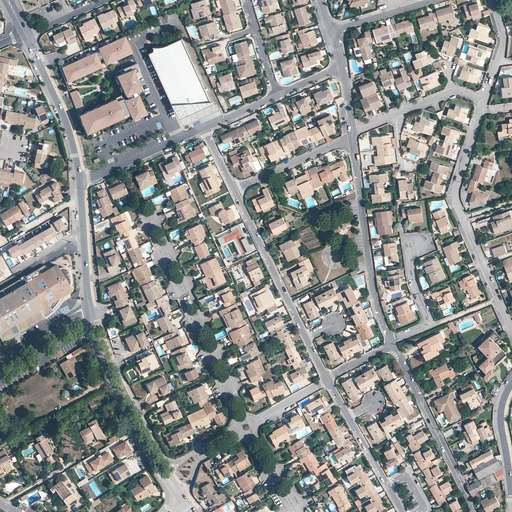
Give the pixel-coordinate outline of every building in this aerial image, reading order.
[(127,16),(133,13),(131,9),(136,7),(132,0),(131,0),(128,2),(128,3),(123,6),(122,4),(116,7),(121,17),(126,14),(127,16)] [(208,6),(206,6),(205,6),(204,5),(206,4),(204,0),(203,0),(195,2),(197,7),(199,7),(201,12),(199,12),(201,17),(210,14),(208,6)] [(230,0),(219,0),(221,7),(223,14),(235,10),(237,10),(236,6),(234,7),(233,1),(231,2),(230,0)] [(276,8),(274,2),(277,0),(260,0),(259,0),(260,5),(261,4),(263,4),(265,12),(276,8)] [(464,4),(467,16),(480,12),(476,0),(471,0),(472,2),(473,4),(469,5),(468,3),(464,4)] [(295,8),(300,25),(310,21),(308,15),(306,9),(308,9),(306,5),(295,8)] [(439,21),(456,16),(453,8),(447,9),(447,7),(436,11),(436,12),(439,21)] [(103,14),(103,13),(102,12),(97,15),(104,31),(110,28),(108,24),(118,20),(113,8),(105,12),(105,13),(103,14)] [(222,14),(227,30),(240,26),(236,14),(235,10),(223,14),(222,14)] [(280,31),(285,30),(280,12),(268,16),(270,21),(272,20),(273,25),(271,26),(273,30),(276,29),(280,31)] [(439,21),(436,12),(433,13),(432,12),(429,13),(429,15),(430,17),(425,18),(424,17),(418,19),(422,29),(429,27),(436,25),(435,22),(439,21)] [(481,17),(480,12),(467,16),(468,19),(472,18),(473,21),(481,17)] [(96,33),(96,32),(95,30),(98,28),(94,18),(90,21),(90,23),(83,25),(79,27),(83,36),(92,32),(96,33)] [(405,30),(412,28),(409,19),(391,24),(394,32),(395,36),(400,34),(399,32),(405,30)] [(198,26),(202,40),(208,38),(207,34),(213,32),(214,35),(218,34),(214,21),(198,26)] [(373,29),(376,41),(391,37),(390,33),(394,32),(391,24),(373,29)] [(471,28),(468,35),(486,41),(489,33),(485,32),(486,27),(477,24),(476,29),(471,28)] [(306,47),(317,43),(316,38),(317,38),(314,29),(309,31),(307,27),(298,30),(300,35),(303,34),(305,41),(304,41),(306,47)] [(64,41),(65,40),(67,44),(75,41),(69,28),(52,36),(56,44),(57,43),(64,41)] [(363,56),(371,54),(368,42),(372,41),(369,30),(365,32),(365,34),(366,36),(359,38),(359,36),(353,38),(356,47),(360,46),(362,55),(363,56)] [(282,53),(293,49),(288,33),(275,37),(277,41),(278,41),(280,40),(282,47),(280,48),(282,53)] [(66,83),(102,66),(97,56),(101,55),(106,64),(112,61),(131,52),(130,50),(131,50),(124,36),(98,48),(99,50),(99,51),(96,53),(95,52),(64,66),(63,64),(59,66),(66,83)] [(445,39),(442,49),(447,50),(445,54),(453,57),(459,39),(451,37),(450,41),(445,39)] [(203,98),(207,97),(183,40),(168,46),(167,47),(165,48),(162,48),(160,49),(159,49),(157,49),(155,49),(154,49),(155,53),(150,55),(160,78),(162,77),(165,84),(163,84),(176,112),(184,110),(184,112),(210,105),(209,100),(205,102),(203,98)] [(234,45),(237,56),(239,56),(240,60),(249,57),(248,53),(250,53),(246,41),(234,45)] [(469,46),(467,54),(472,56),(470,61),(479,64),(481,59),(484,60),(487,52),(469,46)] [(212,47),(201,50),(205,60),(208,59),(214,62),(225,59),(222,49),(222,47),(213,50),(212,47)] [(320,50),(301,56),(305,68),(310,66),(309,65),(317,62),(317,60),(322,58),(320,50)] [(412,61),(415,68),(432,61),(429,54),(426,55),(424,50),(415,54),(417,59),(412,61)] [(112,61),(116,71),(123,68),(121,63),(120,61),(133,55),(131,52),(112,61)] [(102,66),(103,69),(107,67),(106,64),(101,55),(97,56),(102,66)] [(0,72),(4,73),(6,74),(8,65),(16,66),(17,61),(0,57),(0,72)] [(256,72),(251,57),(249,57),(240,60),(241,64),(242,64),(246,75),(256,72)] [(298,72),(294,58),(281,62),(283,69),(284,69),(285,71),(284,71),(285,77),(298,72)] [(310,66),(321,63),(323,60),(322,58),(317,60),(317,62),(309,65),(310,66)] [(99,134),(96,129),(129,114),(132,120),(146,113),(137,94),(143,91),(137,80),(137,79),(134,72),(137,71),(140,70),(136,62),(123,68),(116,71),(112,74),(120,93),(123,92),(124,96),(125,95),(127,99),(126,99),(127,100),(126,101),(125,99),(123,100),(121,96),(85,112),(87,118),(82,120),(80,121),(88,139),(99,134)] [(241,64),(237,66),(240,77),(246,75),(242,64),(241,64)] [(477,69),(463,64),(459,77),(477,83),(479,75),(475,74),(477,69)] [(66,83),(67,85),(103,69),(102,66),(66,83)] [(411,85),(403,66),(398,68),(402,75),(398,77),(394,79),(396,83),(399,90),(411,85)] [(380,76),(384,87),(392,84),(396,83),(394,79),(391,70),(387,71),(385,68),(379,71),(381,74),(379,75),(380,76)] [(419,78),(424,90),(438,85),(436,80),(439,79),(436,71),(419,78)] [(217,83),(220,90),(224,89),(223,88),(227,87),(234,84),(230,73),(219,78),(220,82),(217,83)] [(501,87),(503,97),(511,96),(511,76),(503,78),(504,87),(501,87)] [(258,89),(254,81),(239,87),(243,97),(254,93),(253,91),(258,89)] [(376,93),(371,81),(359,87),(364,98),(374,94),(376,93)] [(334,98),(329,88),(322,91),(323,93),(315,96),(319,105),(334,98)] [(82,104),(75,89),(69,92),(71,97),(72,100),(74,105),(76,104),(77,107),(82,104)] [(382,105),(377,93),(376,93),(374,94),(364,98),(360,100),(365,111),(372,109),(372,110),(382,105)] [(292,103),(293,108),(298,105),(300,108),(302,114),(312,110),(306,97),(302,98),(302,100),(298,102),(297,101),(292,103)] [(449,108),(446,116),(463,121),(466,114),(463,113),(465,108),(455,104),(454,110),(449,108)] [(47,119),(40,106),(33,109),(36,115),(35,116),(35,118),(33,125),(37,126),(41,124),(40,122),(47,119)] [(290,120),(284,107),(280,109),(281,112),(282,113),(275,116),(273,115),(269,117),(273,126),(277,124),(277,126),(290,120)] [(16,112),(1,110),(0,114),(0,119),(4,120),(4,121),(7,121),(7,123),(13,125),(16,112)] [(16,112),(13,125),(19,126),(20,124),(23,125),(25,116),(25,115),(16,112)] [(319,124),(325,136),(335,132),(333,127),(335,127),(332,120),(333,119),(331,114),(317,120),(319,124)] [(23,125),(22,128),(29,130),(29,128),(33,129),(33,125),(35,118),(25,116),(23,125)] [(415,121),(412,129),(430,134),(434,122),(420,117),(419,122),(415,121)] [(498,131),(498,138),(503,138),(503,137),(509,136),(509,132),(511,132),(511,118),(509,119),(509,123),(501,124),(502,130),(498,131)] [(255,132),(262,129),(258,119),(252,122),(253,123),(251,124),(250,122),(241,126),(245,136),(255,132)] [(313,140),(313,141),(325,136),(319,124),(308,129),(313,140)] [(295,130),(301,144),(304,142),(305,144),(313,140),(308,129),(306,125),(295,130)] [(234,138),(236,144),(247,139),(245,136),(241,126),(236,129),(237,130),(234,131),(234,130),(221,136),(225,144),(229,142),(228,140),(234,138)] [(443,126),(441,133),(445,135),(444,140),(452,143),(454,138),(458,139),(460,131),(443,126)] [(283,136),(290,151),(298,147),(297,145),(301,144),(295,130),(283,135),(283,136)] [(371,137),(372,145),(376,145),(377,150),(391,148),(389,135),(371,137)] [(272,142),(279,157),(290,152),(290,151),(283,136),(272,142)] [(409,138),(407,146),(410,148),(409,152),(422,157),(426,144),(409,138)] [(437,144),(434,151),(452,157),(454,150),(451,148),(452,143),(444,140),(438,138),(437,141),(436,143),(437,144)] [(259,147),(262,155),(263,154),(265,159),(269,157),(271,160),(279,157),(272,142),(272,141),(259,147)] [(38,142),(36,152),(46,154),(48,144),(43,143),(38,142)] [(188,160),(190,159),(192,162),(205,156),(201,147),(195,150),(188,153),(188,154),(184,156),(186,160),(188,159),(188,160)] [(240,164),(243,172),(253,168),(251,164),(250,164),(249,162),(254,160),(253,157),(256,155),(255,153),(251,154),(248,148),(237,154),(235,149),(228,152),(230,156),(235,166),(240,164)] [(374,156),(375,164),(393,162),(391,148),(377,150),(377,156),(374,156)] [(36,152),(34,162),(33,167),(42,169),(43,164),(44,164),(46,154),(36,152)] [(182,169),(176,156),(171,158),(172,161),(169,162),(168,164),(166,164),(159,167),(162,173),(165,174),(167,174),(170,176),(173,174),(173,172),(177,170),(177,171),(182,169)] [(329,165),(335,177),(339,175),(342,182),(347,179),(346,169),(344,165),(345,164),(343,159),(329,165)] [(469,184),(474,186),(476,180),(478,181),(483,182),(484,179),(488,168),(492,169),(494,162),(485,160),(483,167),(477,165),(472,179),(471,178),(469,184)] [(431,161),(429,169),(433,170),(432,176),(441,179),(443,174),(446,175),(449,167),(431,161)] [(317,168),(323,182),(327,181),(328,182),(335,179),(335,177),(329,165),(329,164),(321,167),(321,166),(317,168)] [(210,165),(199,170),(201,175),(203,179),(200,181),(207,196),(219,190),(217,186),(219,185),(212,170),(210,165)] [(305,173),(312,189),(324,183),(323,182),(317,168),(316,165),(304,171),(305,173)] [(3,171),(1,181),(3,182),(10,183),(11,183),(11,182),(13,173),(8,172),(9,170),(4,169),(3,171)] [(155,179),(152,171),(147,172),(146,171),(142,173),(139,174),(134,176),(139,186),(151,181),(155,179)] [(24,174),(13,172),(13,173),(11,182),(21,184),(24,174)] [(300,191),(303,198),(314,193),(312,189),(305,173),(294,178),(299,190),(300,191)] [(369,175),(370,183),(373,183),(374,188),(383,187),(383,182),(388,181),(387,173),(369,175)] [(37,178),(42,184),(46,182),(41,175),(37,178)] [(281,183),(285,193),(289,191),(291,194),(299,190),(294,178),(293,176),(284,180),(285,181),(281,183)] [(425,179),(423,187),(440,193),(443,185),(439,184),(441,179),(432,176),(430,181),(425,179)] [(398,180),(400,199),(413,197),(412,182),(407,183),(406,179),(398,180)] [(39,195),(43,202),(48,199),(47,198),(51,196),(55,203),(62,198),(57,190),(59,189),(56,183),(40,192),(41,194),(39,195)] [(121,196),(127,193),(123,184),(118,186),(117,185),(108,189),(113,199),(121,196)] [(474,186),(469,184),(467,191),(471,192),(471,190),(472,191),(471,195),(469,202),(477,205),(478,201),(485,203),(488,195),(477,191),(478,187),(476,187),(474,186)] [(181,186),(169,191),(171,195),(174,200),(172,201),(176,210),(183,206),(189,204),(187,199),(181,186)] [(252,199),(257,211),(262,209),(263,212),(270,208),(269,207),(274,205),(266,187),(262,189),(264,193),(252,199)] [(371,194),(372,202),(390,200),(389,192),(384,193),(383,187),(374,188),(374,194),(371,194)] [(107,204),(110,203),(103,188),(96,192),(99,198),(98,199),(101,206),(99,207),(98,208),(102,216),(111,212),(110,210),(107,204)] [(18,204),(15,206),(20,215),(23,213),(25,216),(29,213),(22,201),(18,204)] [(220,202),(208,208),(212,216),(217,213),(217,214),(217,215),(218,216),(219,217),(220,218),(222,218),(224,224),(234,219),(233,216),(234,216),(231,208),(226,210),(224,209),(220,202)] [(194,216),(189,204),(183,206),(176,210),(175,210),(177,214),(179,213),(181,218),(179,218),(176,220),(178,223),(194,216)] [(0,215),(6,225),(16,218),(17,220),(22,217),(20,215),(15,206),(0,215)] [(116,207),(110,210),(111,212),(113,211),(115,217),(120,214),(116,207)] [(401,209),(402,218),(408,217),(408,221),(415,220),(416,221),(416,222),(422,221),(420,208),(407,209),(407,208),(401,209)] [(436,225),(440,234),(451,229),(449,223),(448,224),(443,212),(442,213),(440,208),(434,212),(436,215),(432,217),(434,221),(436,225)] [(375,212),(377,225),(379,225),(380,234),(392,233),(390,224),(389,224),(387,210),(375,212)] [(511,223),(508,211),(499,214),(500,218),(495,220),(490,222),(492,228),(497,227),(498,230),(511,225),(511,223)] [(118,230),(120,235),(123,234),(131,230),(129,225),(127,226),(125,221),(127,220),(123,213),(120,214),(115,217),(113,218),(115,222),(113,223),(116,231),(118,230)] [(264,220),(272,236),(276,234),(282,232),(281,230),(290,225),(287,220),(284,221),(282,216),(275,219),(273,215),(264,220)] [(49,225),(51,227),(54,233),(65,227),(63,223),(65,222),(63,217),(49,225)] [(250,249),(238,223),(229,227),(231,231),(217,237),(220,244),(233,237),(234,239),(241,253),(250,249)] [(204,237),(199,225),(187,230),(189,235),(187,236),(185,237),(187,241),(189,240),(191,243),(192,243),(199,239),(204,237)] [(492,228),(494,234),(511,227),(511,225),(498,230),(497,227),(492,228)] [(56,235),(54,233),(51,227),(42,232),(47,240),(56,235)] [(122,240),(128,252),(138,247),(133,237),(132,235),(133,234),(131,230),(123,234),(125,238),(122,240)] [(39,245),(47,240),(42,232),(42,231),(34,236),(39,245)] [(31,250),(39,245),(34,236),(26,241),(31,250)] [(283,250),(288,261),(300,255),(298,251),(299,251),(297,246),(300,245),(296,236),(293,238),(292,238),(279,245),(282,251),(283,250)] [(195,253),(199,260),(209,255),(203,243),(201,244),(199,239),(192,243),(195,248),(197,252),(195,253)] [(28,251),(31,250),(26,241),(18,246),(21,252),(22,252),(27,249),(28,251)] [(442,248),(450,265),(458,262),(455,254),(457,253),(455,249),(459,247),(457,241),(449,244),(450,245),(442,248)] [(383,243),(384,255),(385,255),(387,254),(388,262),(397,261),(395,245),(392,245),(392,242),(383,243)] [(18,254),(21,252),(18,246),(17,244),(7,250),(11,256),(17,252),(18,254)] [(507,253),(504,245),(492,249),(495,257),(507,253)] [(128,252),(133,264),(138,262),(140,266),(145,264),(147,263),(144,258),(146,258),(144,253),(141,254),(138,247),(128,252)] [(119,264),(113,250),(105,253),(110,263),(107,264),(109,268),(107,269),(109,274),(119,269),(117,265),(119,264)] [(511,256),(502,260),(510,280),(511,279),(511,256)] [(245,267),(250,278),(252,277),(255,281),(263,277),(253,257),(245,261),(247,266),(245,267)] [(295,278),(299,287),(308,282),(307,279),(308,278),(306,274),(309,273),(308,271),(313,268),(307,258),(298,262),(300,267),(291,272),(294,278),(295,278)] [(428,273),(432,283),(445,278),(436,258),(424,263),(425,267),(427,266),(430,272),(428,273)] [(199,265),(203,273),(204,272),(207,277),(220,270),(214,259),(208,261),(209,263),(207,265),(206,262),(199,265)] [(24,276),(27,281),(26,282),(42,308),(43,308),(48,305),(49,304),(71,291),(69,287),(60,272),(58,268),(56,264),(47,269),(44,264),(24,276)] [(133,270),(140,287),(141,286),(151,282),(149,277),(146,271),(148,270),(145,264),(140,266),(133,270)] [(60,272),(69,287),(70,287),(70,286),(71,285),(71,284),(71,283),(71,282),(71,281),(71,280),(71,279),(71,278),(70,277),(70,275),(69,274),(70,273),(69,272),(68,271),(67,270),(66,270),(65,269),(64,268),(63,268),(63,267),(62,267),(61,267),(60,267),(59,267),(58,268),(60,272)] [(209,283),(211,288),(225,282),(220,270),(207,277),(205,277),(203,278),(205,282),(206,282),(208,281),(209,283)] [(388,285),(389,290),(399,289),(398,284),(400,283),(399,278),(399,273),(386,275),(386,279),(384,280),(385,285),(388,285)] [(467,290),(471,300),(479,296),(479,295),(481,294),(473,276),(470,275),(462,278),(462,280),(458,282),(461,289),(463,288),(465,291),(467,290)] [(42,308),(26,282),(23,283),(20,279),(20,278),(0,289),(0,337),(4,344),(8,341),(7,339),(9,338),(10,340),(43,320),(45,320),(44,319),(47,317),(52,312),(48,305),(43,308),(42,308)] [(154,286),(155,286),(153,281),(151,282),(141,286),(143,291),(154,286)] [(343,298),(346,306),(356,301),(348,286),(346,288),(343,282),(333,287),(338,297),(339,300),(343,298)] [(113,302),(115,306),(125,302),(127,301),(121,288),(120,289),(118,285),(114,287),(114,285),(107,288),(109,292),(110,291),(111,294),(115,293),(116,295),(114,295),(115,296),(117,300),(113,302)] [(143,291),(149,303),(162,297),(159,292),(157,293),(156,289),(154,286),(143,291)] [(249,295),(258,312),(266,308),(268,313),(277,308),(275,304),(273,305),(271,301),(273,300),(274,300),(266,286),(260,289),(249,295)] [(324,291),(330,304),(334,303),(333,300),(338,297),(333,287),(324,291)] [(437,301),(439,305),(445,302),(446,305),(454,301),(449,288),(431,296),(433,300),(434,299),(436,298),(437,301)] [(222,299),(224,303),(222,304),(225,309),(231,306),(228,301),(233,299),(229,291),(220,295),(222,299)] [(318,304),(319,306),(325,304),(326,306),(330,304),(324,291),(314,296),(315,296),(318,304)] [(303,304),(310,319),(319,314),(315,305),(318,304),(315,296),(312,298),(311,298),(312,300),(303,304)] [(170,313),(162,297),(149,303),(145,305),(148,312),(158,308),(163,317),(166,315),(170,313)] [(399,314),(402,322),(413,319),(410,309),(409,309),(407,302),(405,303),(403,298),(391,302),(393,307),(395,306),(396,310),(398,314),(399,314)] [(346,307),(351,316),(363,310),(358,300),(356,301),(346,306),(346,307)] [(128,307),(125,302),(115,306),(115,307),(117,312),(118,311),(120,315),(123,322),(128,319),(130,324),(136,321),(129,306),(128,307)] [(230,327),(243,321),(235,304),(231,306),(225,309),(218,312),(220,316),(221,316),(223,315),(229,327),(230,327)] [(351,316),(355,325),(365,320),(368,319),(363,310),(351,316)] [(467,316),(468,318),(474,315),(476,320),(477,321),(477,322),(478,322),(479,322),(480,321),(480,320),(480,319),(480,318),(477,312),(467,316)] [(169,321),(166,315),(163,317),(156,320),(162,332),(167,329),(169,334),(178,330),(176,325),(173,326),(172,327),(169,321)] [(264,322),(268,332),(269,331),(271,334),(276,332),(288,326),(286,322),(283,324),(279,315),(264,322)] [(365,320),(355,325),(359,333),(356,334),(362,346),(367,344),(365,339),(372,335),(365,320)] [(232,340),(234,345),(235,344),(248,339),(246,334),(249,333),(243,321),(230,327),(232,331),(228,333),(230,338),(232,338),(233,340),(232,340)] [(274,337),(278,345),(282,343),(285,350),(294,345),(288,333),(287,330),(289,329),(288,326),(276,332),(277,335),(274,337)] [(169,334),(157,340),(159,345),(165,342),(168,349),(182,343),(179,337),(177,338),(176,336),(178,335),(180,334),(178,330),(169,334)] [(505,345),(503,344),(499,347),(495,342),(500,337),(495,331),(479,346),(489,357),(484,361),(479,366),(483,370),(484,370),(486,372),(486,373),(483,375),(487,379),(494,373),(490,368),(495,363),(505,353),(504,352),(505,351),(502,348),(505,345)] [(135,335),(124,339),(126,343),(128,342),(130,347),(128,348),(131,353),(135,351),(134,349),(140,347),(141,348),(148,345),(142,332),(138,334),(135,336),(135,335)] [(193,333),(186,332),(191,344),(197,342),(193,333)] [(423,354),(426,360),(439,353),(438,350),(442,347),(440,343),(444,340),(440,332),(418,344),(419,347),(422,346),(424,350),(426,353),(423,354)] [(347,339),(353,352),(363,347),(362,346),(356,334),(357,337),(352,340),(351,337),(347,339)] [(240,356),(243,361),(258,354),(251,337),(248,339),(235,344),(237,349),(243,347),(246,353),(240,356)] [(343,356),(344,356),(353,352),(347,339),(343,341),(344,343),(339,345),(338,343),(338,344),(343,356)] [(24,340),(13,346),(18,354),(28,348),(24,340)] [(323,346),(331,361),(340,356),(340,357),(343,356),(338,344),(334,345),(333,341),(323,346)] [(285,350),(289,358),(286,359),(289,365),(292,364),(294,368),(295,367),(306,362),(304,358),(301,360),(294,345),(285,350)] [(71,353),(74,357),(85,351),(82,346),(71,353)] [(185,347),(171,353),(173,357),(186,351),(185,347)] [(243,347),(237,349),(240,356),(246,353),(243,347)] [(173,358),(179,370),(184,368),(187,366),(191,364),(192,364),(190,360),(189,361),(187,356),(188,355),(187,352),(173,358)] [(157,366),(151,354),(136,361),(140,370),(142,373),(146,371),(157,366)] [(66,375),(76,368),(69,359),(59,365),(66,375)] [(248,369),(250,374),(248,375),(249,379),(257,375),(263,372),(258,360),(246,365),(248,369)] [(289,374),(294,383),(308,376),(304,367),(307,366),(306,362),(295,367),(296,371),(289,374)] [(495,363),(490,368),(493,372),(499,367),(495,363)] [(184,374),(187,381),(197,377),(193,369),(191,364),(187,366),(184,368),(187,372),(184,374)] [(379,378),(382,377),(382,376),(384,375),(388,383),(391,381),(395,379),(386,364),(375,371),(378,377),(379,378)] [(434,378),(438,387),(444,384),(442,379),(449,375),(450,377),(455,375),(452,369),(449,370),(446,364),(433,371),(436,377),(434,378)] [(364,373),(371,385),(374,383),(373,380),(378,377),(375,371),(373,367),(364,373)] [(78,372),(76,368),(66,375),(68,379),(78,372)] [(432,369),(428,371),(430,376),(432,375),(434,378),(436,377),(433,371),(432,369)] [(358,384),(360,387),(365,384),(367,387),(371,385),(364,373),(355,378),(359,384),(358,384)] [(249,379),(251,383),(259,379),(257,375),(249,379)] [(350,397),(352,401),(358,397),(356,394),(358,392),(355,386),(358,384),(359,384),(355,378),(354,376),(342,383),(346,390),(348,389),(352,396),(350,397)] [(169,392),(162,378),(146,385),(149,393),(158,388),(162,396),(169,392)] [(387,391),(389,394),(401,388),(395,378),(395,379),(391,381),(388,383),(386,384),(389,389),(387,391)] [(267,395),(268,399),(273,397),(272,396),(277,393),(278,394),(278,395),(284,392),(280,382),(274,384),(272,381),(262,386),(264,390),(267,395)] [(461,388),(463,393),(473,388),(471,383),(461,388)] [(190,396),(193,404),(198,402),(200,401),(208,397),(209,397),(207,392),(205,393),(204,393),(203,391),(204,390),(205,388),(203,384),(187,392),(189,396),(190,396)] [(248,390),(252,399),(260,395),(259,393),(256,386),(248,390)] [(150,395),(157,392),(159,397),(162,396),(158,388),(149,393),(150,395)] [(393,397),(396,402),(399,401),(406,396),(401,388),(389,394),(391,398),(393,397)] [(466,399),(472,409),(482,404),(473,388),(463,393),(460,394),(463,400),(466,399)] [(461,416),(452,399),(456,397),(453,391),(445,395),(444,399),(441,400),(440,398),(436,400),(435,402),(438,407),(442,405),(448,407),(450,410),(445,413),(450,421),(461,416)] [(306,406),(311,413),(321,408),(322,411),(329,407),(323,396),(306,406)] [(200,401),(202,405),(210,402),(208,397),(200,401)] [(399,413),(402,418),(414,411),(405,397),(399,401),(403,408),(398,411),(399,413)] [(88,402),(92,410),(97,407),(92,399),(88,402)] [(181,417),(173,401),(166,404),(170,413),(160,418),(164,424),(181,417)] [(203,408),(208,419),(213,417),(217,426),(223,423),(224,419),(221,412),(216,414),(210,402),(202,405),(202,407),(203,408)] [(164,405),(166,412),(159,415),(160,418),(170,413),(166,404),(164,405)] [(318,413),(328,430),(336,425),(332,418),(330,420),(326,413),(328,412),(331,410),(329,407),(322,411),(318,413)] [(189,424),(191,427),(196,425),(202,422),(203,425),(210,422),(208,419),(203,408),(186,416),(187,419),(189,424)] [(388,415),(395,427),(404,422),(402,418),(399,413),(394,416),(392,413),(388,415)] [(283,426),(287,434),(292,431),(290,428),(294,426),(296,428),(297,430),(304,426),(298,414),(291,418),(290,422),(283,426)] [(383,426),(386,432),(395,427),(388,415),(384,417),(386,420),(381,423),(383,426)] [(79,432),(84,441),(94,436),(97,442),(103,438),(95,423),(97,422),(96,419),(88,423),(89,426),(79,432)] [(467,429),(473,441),(477,439),(481,436),(482,439),(488,436),(482,426),(477,428),(473,420),(465,425),(467,429)] [(368,427),(375,441),(387,434),(386,432),(383,426),(379,428),(376,422),(368,427)] [(167,441),(169,447),(174,445),(179,443),(178,440),(181,438),(181,439),(186,437),(185,435),(193,432),(191,427),(189,424),(173,431),(174,434),(169,436),(171,440),(167,441)] [(328,430),(338,448),(342,445),(349,441),(347,438),(344,440),(343,441),(338,434),(340,433),(336,425),(328,430)] [(269,436),(276,448),(280,445),(279,442),(286,438),(287,442),(291,440),(287,434),(283,426),(274,431),(274,432),(273,433),(269,436)] [(471,442),(473,441),(467,429),(463,431),(469,443),(471,442)] [(410,448),(412,451),(421,446),(419,443),(427,438),(423,430),(412,436),(411,434),(406,436),(410,443),(412,446),(410,448)] [(40,442),(34,445),(39,454),(41,453),(44,459),(46,458),(49,463),(54,460),(51,455),(53,454),(49,447),(48,448),(45,443),(48,442),(46,439),(47,438),(44,434),(35,439),(37,442),(39,441),(40,442)] [(108,439),(111,443),(119,438),(117,434),(108,439)] [(130,447),(135,444),(131,438),(126,441),(130,447)] [(301,452),(304,457),(310,453),(308,448),(305,450),(300,440),(293,444),(288,447),(292,453),(295,451),(297,455),(300,453),(301,452)] [(126,457),(132,453),(124,441),(112,448),(118,457),(124,454),(126,457)] [(334,454),(339,462),(346,458),(348,462),(352,460),(349,456),(353,454),(348,446),(351,445),(349,441),(342,445),(344,449),(334,454)] [(396,448),(399,453),(402,451),(397,441),(394,443),(396,448)] [(386,461),(389,466),(395,462),(399,460),(400,462),(403,460),(399,453),(396,448),(393,450),(392,447),(384,451),(388,458),(390,456),(391,458),(386,461)] [(419,465),(421,468),(429,463),(428,459),(434,455),(430,448),(421,453),(420,450),(415,453),(418,460),(420,464),(419,465)] [(0,469),(3,468),(4,470),(5,471),(11,468),(8,463),(6,460),(9,459),(3,450),(0,451),(0,469)] [(228,463),(233,472),(237,469),(238,471),(250,464),(241,450),(235,454),(237,457),(238,458),(233,461),(232,460),(227,462),(228,463)] [(473,467),(480,480),(487,476),(488,475),(481,463),(493,456),(490,450),(470,461),(473,467)] [(93,454),(82,460),(90,473),(103,465),(104,466),(113,460),(108,452),(101,456),(99,457),(98,456),(95,457),(93,454)] [(304,463),(310,472),(313,470),(319,466),(310,453),(304,457),(303,457),(298,460),(301,464),(304,463)] [(487,476),(491,484),(501,478),(504,477),(502,468),(495,456),(493,456),(481,463),(488,475),(487,476)] [(429,463),(421,468),(422,470),(423,470),(428,467),(433,464),(431,462),(429,463)] [(112,471),(117,481),(128,474),(126,469),(128,468),(124,463),(112,471)] [(214,470),(220,480),(233,472),(228,463),(224,465),(223,463),(219,466),(219,467),(214,470)] [(323,479),(327,486),(336,481),(332,474),(331,475),(324,463),(319,466),(313,470),(316,476),(318,474),(320,473),(324,479),(323,479)] [(354,472),(347,476),(351,483),(356,480),(358,484),(362,482),(368,478),(366,474),(364,475),(362,472),(359,465),(356,467),(355,465),(351,468),(354,472)] [(427,482),(429,485),(438,479),(437,476),(441,473),(437,465),(430,470),(428,467),(423,470),(429,480),(427,482)] [(247,477),(244,473),(237,478),(235,479),(241,488),(242,488),(245,492),(253,487),(255,486),(253,481),(250,483),(247,477)] [(130,490),(135,498),(140,496),(141,497),(147,494),(146,492),(149,490),(150,492),(155,489),(147,475),(138,480),(141,484),(130,490)] [(61,480),(64,485),(69,481),(65,476),(61,479),(61,480)] [(466,485),(471,495),(491,484),(487,476),(480,480),(469,486),(468,484),(466,485)] [(364,485),(369,495),(374,493),(376,492),(372,485),(373,485),(374,484),(372,481),(371,481),(370,482),(368,478),(362,482),(364,485)] [(86,479),(76,484),(79,488),(88,482),(86,479)] [(63,501),(66,505),(75,498),(64,485),(61,480),(49,489),(52,493),(55,491),(62,499),(63,498),(65,500),(63,501)] [(431,486),(435,493),(437,497),(435,498),(437,502),(444,498),(442,494),(443,493),(444,493),(452,489),(448,481),(439,486),(441,488),(439,489),(436,484),(431,486)] [(211,499),(214,505),(224,499),(221,493),(216,496),(209,483),(200,488),(202,492),(200,493),(203,498),(205,496),(206,498),(209,497),(211,499)] [(337,509),(339,511),(340,511),(351,506),(339,486),(328,492),(330,496),(331,496),(334,501),(339,508),(337,509)] [(355,490),(359,497),(365,493),(366,493),(362,486),(355,490)] [(243,493),(251,507),(260,502),(255,493),(256,492),(253,487),(245,492),(243,493)] [(371,498),(379,511),(383,509),(380,502),(378,499),(380,498),(377,494),(376,495),(371,498)] [(480,501),(486,511),(493,509),(493,508),(499,504),(495,496),(488,499),(487,497),(480,501)] [(453,511),(463,511),(461,507),(460,508),(460,506),(456,499),(449,503),(453,510),(455,509),(456,511),(453,511)] [(364,506),(367,511),(369,511),(375,509),(371,502),(364,506)] [(115,511),(132,511),(133,511),(127,503),(126,504),(115,511)]
